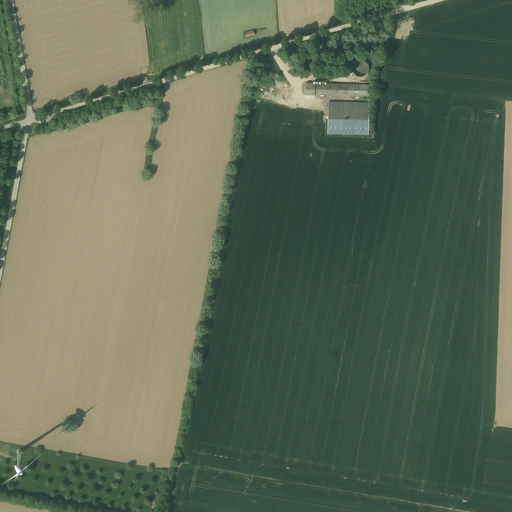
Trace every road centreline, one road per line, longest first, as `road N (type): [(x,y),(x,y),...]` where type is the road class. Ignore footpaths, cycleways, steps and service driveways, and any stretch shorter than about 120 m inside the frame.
road 1 (unclassified): [(30,118),(434,0)]
road 2 (unclassified): [(30,118),(0,272)]
